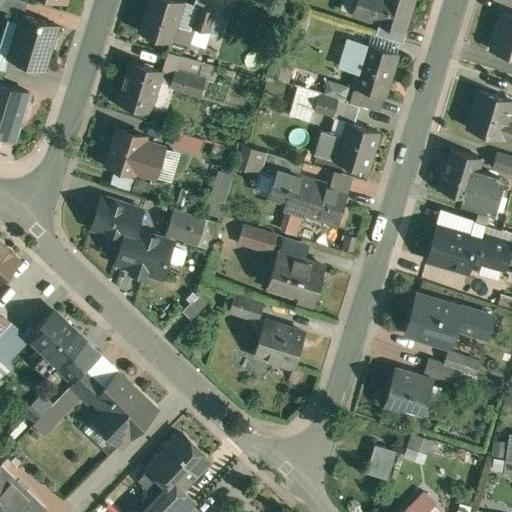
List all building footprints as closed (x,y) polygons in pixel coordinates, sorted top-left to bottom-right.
[(29,1),(25,0),(0,0),(0,9),(15,14),(12,21),(20,24),(23,14),(25,14),(29,1)] [(184,0),(182,0),(148,0),(139,30),(171,40),(184,0)] [(194,0),(193,5),(199,7),(199,5),(215,10),(214,11),(220,13),(224,0),(194,0)] [(413,0),(357,0),(353,13),(380,21),(405,29),(413,0)] [(215,10),(199,5),(199,7),(193,26),(208,31),(214,11),(215,10)] [(511,13),(505,11),(493,48),(511,54),(511,13)] [(25,14),(23,14),(20,24),(10,58),(45,69),(58,25),(25,14)] [(405,29),(380,21),(376,32),(403,41),(407,29),(405,29)] [(399,53),(368,43),(355,84),(384,94),(392,68),(394,68),(399,53)] [(265,77),(287,81),(292,55),(269,51),(265,77)] [(202,59),(180,53),(176,68),(197,75),(202,59)] [(164,70),(130,60),(117,101),(152,111),(162,77),(164,70)] [(176,68),(175,68),(172,80),(170,86),(173,86),(201,95),(207,78),(197,75),(176,68)] [(162,77),(152,111),(164,115),(173,86),(170,86),(172,80),(162,77)] [(2,83),(0,82),(0,134),(14,139),(29,91),(2,83)] [(511,104),(511,98),(480,89),(469,126),(503,136),(503,135),(508,118),(511,104)] [(339,99),(320,93),(316,108),(334,113),(339,99)] [(511,119),(508,118),(503,135),(511,137),(511,119)] [(380,130),(349,121),(337,159),(368,169),(380,130)] [(147,134),(119,125),(107,162),(136,170),(137,168),(156,173),(165,145),(146,139),(147,134)] [(204,137),(179,129),(175,143),(200,151),(204,137)] [(483,156),(452,147),(446,167),(444,167),(438,185),(470,195),(471,195),(479,169),(483,156)] [(304,161),(266,149),(260,169),(275,174),(278,165),(301,172),(304,161)] [(511,154),(499,151),(495,164),(511,169),(511,154)] [(301,172),(278,165),(275,174),(269,194),(295,202),(297,198),(308,201),(305,210),(339,221),(348,190),(316,180),(317,177),(301,172)] [(203,213),(219,216),(229,172),(213,169),(203,213)] [(485,171),(479,169),(471,195),(470,195),(467,202),(479,206),(490,209),(491,208),(501,175),(485,170),(485,171)] [(143,207),(103,194),(92,227),(124,237),(132,240),(136,228),(143,207)] [(507,214),(491,208),(490,209),(479,206),(475,218),(503,227),(507,214)] [(206,219),(174,209),(168,226),(188,232),(185,239),(198,243),(206,219)] [(220,222),(207,218),(206,219),(198,243),(212,247),(220,222)] [(474,233),(440,223),(438,222),(438,224),(429,256),(428,256),(428,258),(429,258),(467,269),(469,270),(469,268),(473,256),(502,265),(505,266),(505,265),(511,242),(511,241),(478,231),(479,231),(477,230),(476,233),(474,233)] [(277,234),(244,224),(239,239),(273,249),(277,234)] [(174,240),(136,228),(132,240),(124,237),(117,260),(132,265),(131,269),(146,274),(147,270),(162,275),(174,240)] [(326,265),(279,250),(269,283),(299,293),(298,297),(315,302),(326,265)] [(198,292),(183,309),(192,318),(208,301),(198,292)] [(461,306),(418,293),(407,331),(452,344),(457,326),(463,306),(461,306)] [(264,303),(235,294),(230,309),(260,318),(264,303)] [(494,314),(462,304),(461,306),(463,306),(457,326),(488,335),(494,314)] [(55,309),(31,334),(60,362),(73,351),(85,339),(55,309)] [(0,312),(0,330),(9,321),(0,312)] [(305,331),(265,319),(254,352),(273,358),(274,355),(293,361),(292,364),(295,365),(305,331)] [(89,367),(73,351),(60,362),(57,366),(74,382),(89,367)] [(465,369),(431,357),(427,370),(461,382),(465,369)] [(107,384),(89,367),(74,382),(71,385),(90,403),(94,398),(107,384)] [(435,378),(397,367),(386,402),(402,407),(403,403),(426,410),(435,378)] [(145,396),(119,371),(107,384),(94,398),(105,408),(120,422),(145,396)] [(145,396),(120,422),(105,408),(95,418),(122,444),(157,407),(145,396)] [(210,458),(183,432),(150,466),(173,488),(177,492),(182,487),(210,458)] [(409,432),(401,456),(423,463),(431,439),(409,432)] [(501,457),(502,441),(490,440),(489,456),(501,457)] [(397,449),(376,442),(367,470),(388,477),(397,449)] [(1,466),(0,466),(0,511),(37,511),(43,507),(1,466)] [(154,508),(153,509),(156,511),(182,511),(195,499),(182,487),(177,492),(173,488),(154,508)] [(425,489),(411,504),(419,511),(426,511),(437,501),(425,489)] [(410,503),(400,511),(419,511),(411,504),(410,503)]
